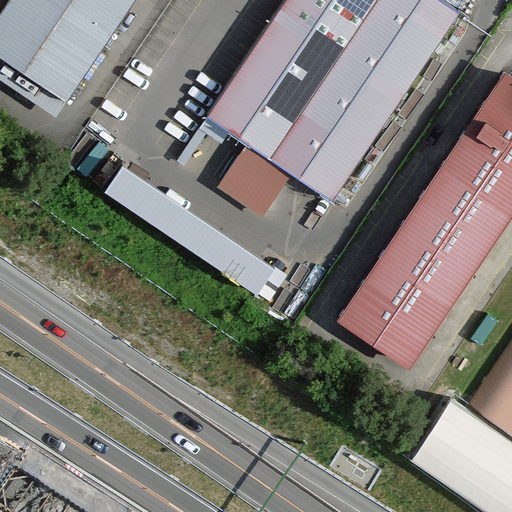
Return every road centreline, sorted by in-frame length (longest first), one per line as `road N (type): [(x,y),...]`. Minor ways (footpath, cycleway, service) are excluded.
road 1 (motorway): [(302,511),(0,304)]
road 2 (unknown): [(491,0),(450,72),(308,268)]
road 3 (motorway): [(0,395),(181,511)]
road 4 (unknown): [(234,0),(135,142)]
road 5 (unknown): [(511,249),(426,368)]
road 6 (unknown): [(147,0),(69,121)]
